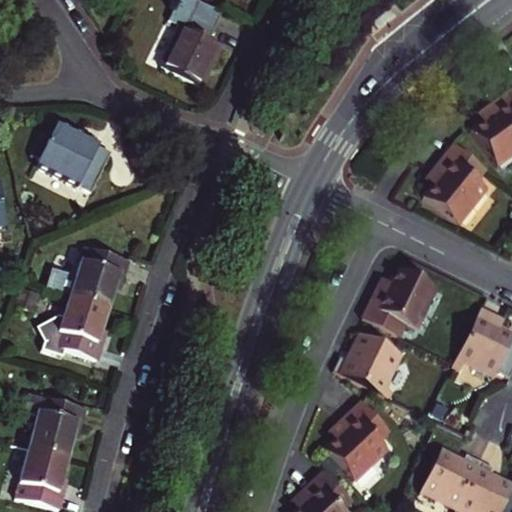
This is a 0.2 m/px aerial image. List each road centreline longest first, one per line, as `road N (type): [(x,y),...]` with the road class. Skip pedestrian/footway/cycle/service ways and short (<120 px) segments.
road 1 (tertiary): [(201,511),(262,308),(311,187)]
road 2 (residential): [(384,223),(283,431),(263,511)]
road 3 (tertiary): [(311,187),(359,109),(483,3)]
road 4 (residential): [(311,187),(99,89)]
road 5 (residential): [(511,286),(384,223)]
road 6 (residential): [(440,104),(394,169),(373,218)]
